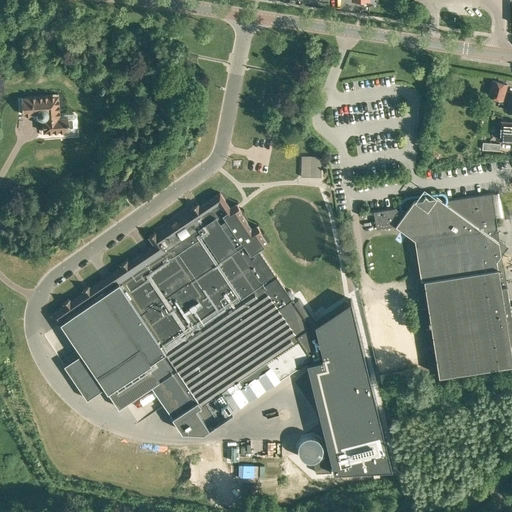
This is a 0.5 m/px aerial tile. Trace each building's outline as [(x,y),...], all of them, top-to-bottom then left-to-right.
[(511,91),(506,90),(508,83),(492,78),(487,95),(503,100),(503,99),(508,101),(505,110),(511,111),(511,91)] [(43,132),(69,130),(70,133),(76,132),(78,130),(77,116),(74,114),(66,115),(66,116),(60,116),(59,94),(21,97),(22,115),(36,114),(38,116),(40,118),(42,118),(43,132)] [(511,140),(511,120),(501,120),(500,140),(511,140)] [(500,143),(483,142),(483,143),(481,143),(481,148),(482,148),(482,149),(500,150),(500,143)] [(306,156),(306,177),(325,177),(325,156),(306,156)] [(497,227),(492,192),(442,200),(436,195),(429,197),(425,194),(422,198),(414,199),(403,213),(395,207),(373,211),(376,228),(396,225),(414,238),(421,278),(415,279),(429,370),(438,368),(438,374),(511,362),(511,355),(510,343),(511,342),(511,304),(510,305),(509,303),(510,300),(509,298),(507,285),(501,286),(498,266),(496,259),(500,254),(500,253),(506,246),(498,241),(491,235),(497,227)] [(64,305),(51,314),(57,323),(60,321),(81,353),(87,361),(69,373),(81,390),(98,378),(104,387),(118,408),(151,385),(159,380),(180,410),(171,416),(181,431),(202,433),(232,412),(231,411),(246,401),(247,401),(306,361),(307,366),(333,471),(392,468),(350,298),(313,323),(297,298),(293,301),(291,298),(293,297),(294,295),(291,290),(288,290),(287,291),(276,275),(276,276),(258,249),(267,243),(260,233),(261,231),(257,225),(252,229),(239,211),(241,210),(240,208),(237,204),(237,203),(230,208),(220,193),(200,206),(197,203),(197,204),(190,208),(192,210),(190,211),(158,233),(157,234),(155,232),(148,236),(154,245),(149,248),(142,253),(128,262),(126,260),(120,264),(122,266),(111,274),(103,279),(90,288),(89,285),(87,286),(84,288),(82,289),(84,292),(71,301),(69,298),(63,303),(64,305)] [(328,458),(313,462),(315,472),(331,471),(328,458)]
